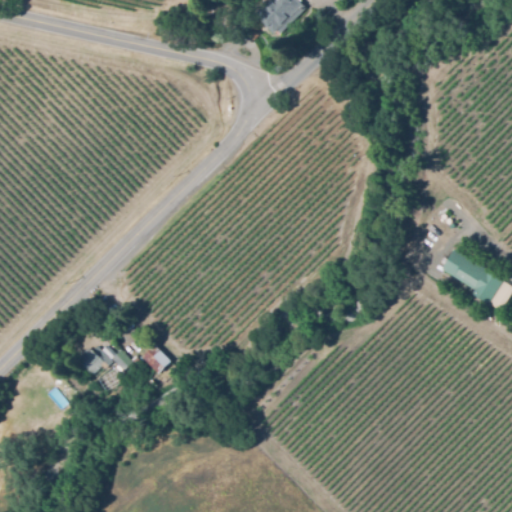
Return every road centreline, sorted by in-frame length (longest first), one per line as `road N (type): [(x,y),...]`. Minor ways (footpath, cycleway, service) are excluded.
road 1 (primary): [(0,13),(220,64),(251,95),(247,123),(229,146),(0,371)]
road 2 (tertiary): [(251,95),(295,78),(375,0)]
